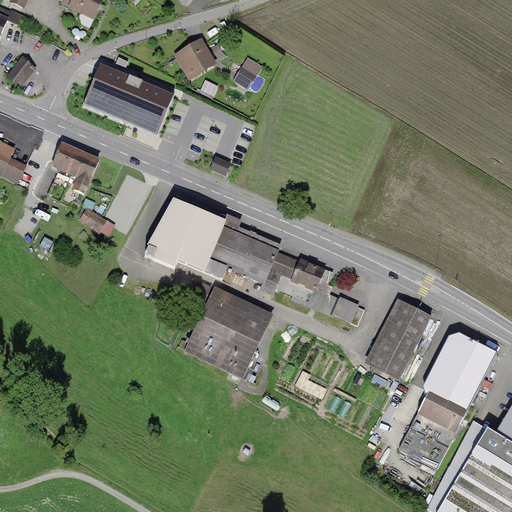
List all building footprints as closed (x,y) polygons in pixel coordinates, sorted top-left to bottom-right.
[(13,0),(12,3),(24,9),(28,0),(13,0)] [(71,10),(96,22),(106,0),(75,0),(74,3),(71,10)] [(0,39),(8,22),(0,17),(0,39)] [(204,43),(179,57),(191,78),(216,64),(204,43)] [(225,58),(219,45),(214,48),(221,60),(225,58)] [(8,79),(20,88),(34,69),(23,60),(8,79)] [(101,66),(84,107),(158,137),(175,97),(101,66)] [(244,67),(237,79),(249,86),(256,74),(244,67)] [(215,96),(219,85),(206,81),(202,92),(215,96)] [(80,181),(75,193),(88,199),(102,166),(63,148),(54,170),(80,181)] [(0,181),(16,189),(26,167),(0,154),(0,181)] [(211,172),(227,178),(232,166),(217,160),(211,172)] [(227,219),(178,199),(145,257),(175,270),(178,263),(204,274),(210,262),(223,229),(227,219)] [(82,221),(100,233),(107,223),(89,211),(82,221)] [(223,229),(210,262),(228,270),(264,285),(270,271),(278,254),(278,253),(223,229)] [(297,263),(278,254),(270,271),(281,276),(290,280),(297,263)] [(204,274),(223,281),(228,270),(210,262),(204,274)] [(329,286),(333,276),(301,263),(293,282),(317,290),(320,282),(329,286)] [(262,290),(274,296),(276,289),(281,276),(270,271),(264,285),(262,290)] [(309,308),(309,307),(317,290),(293,282),(290,280),(281,276),(276,289),(293,297),(292,301),(309,308)] [(216,296),(201,288),(195,301),(210,308),(216,296)] [(333,317),(334,316),(340,300),(317,290),(309,307),(333,317)] [(243,377),(270,321),(216,296),(210,308),(190,352),(243,377)] [(352,323),(358,308),(340,300),(334,316),(352,323)] [(398,382),(431,318),(405,304),(372,368),(398,382)] [(351,324),(358,327),(365,311),(358,308),(352,323),(351,324)] [(468,415),(499,357),(463,337),(431,395),(468,415)] [(431,395),(400,453),(437,473),(468,415),(431,395)] [(511,407),(496,436),(511,445),(511,407)] [(511,511),(511,445),(496,436),(492,434),(444,511),(511,511)]
